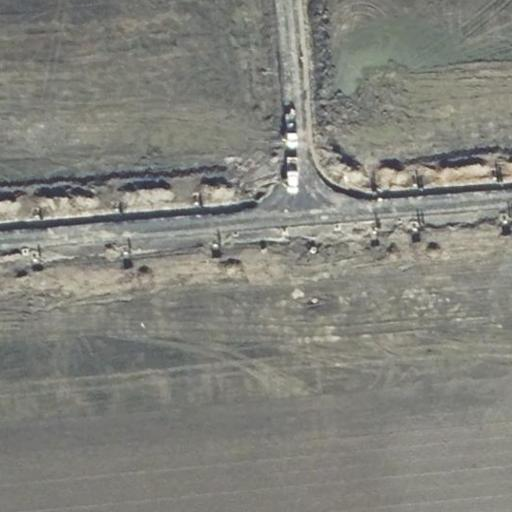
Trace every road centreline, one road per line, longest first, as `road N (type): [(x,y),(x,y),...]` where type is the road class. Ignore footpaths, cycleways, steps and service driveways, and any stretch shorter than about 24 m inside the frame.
road 1 (residential): [(0,242),(307,216)]
road 2 (residential): [(289,0),(307,216)]
road 3 (residential): [(307,216),(511,199)]
